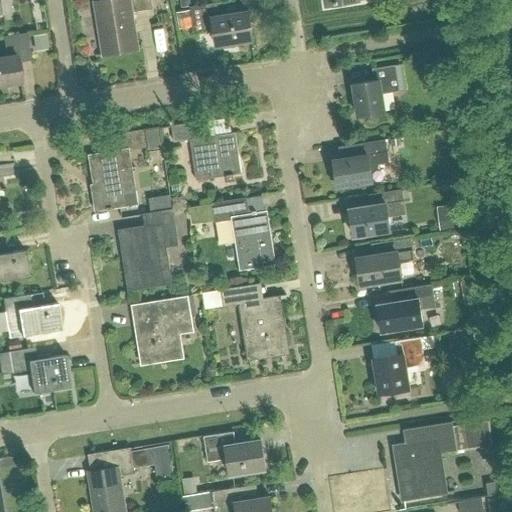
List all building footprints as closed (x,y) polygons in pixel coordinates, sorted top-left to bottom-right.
[(103,55),(138,49),(132,11),(150,9),(148,0),(102,0),(94,1),(103,55)] [(216,2),(190,7),(194,33),(214,30),(217,46),(252,40),(248,12),(219,17),(216,2)] [(0,85),(19,82),(16,62),(30,60),(26,33),(2,37),(5,56),(0,56),(0,85)] [(423,89),(439,86),(433,52),(417,55),(423,89)] [(398,91),(394,66),(372,69),(374,80),(353,84),(358,117),(383,113),(380,90),(388,88),(388,92),(398,91)] [(207,137),(204,121),(171,126),(173,142),(189,140),(193,161),(195,181),(226,176),(227,180),(233,178),(233,175),(241,174),(235,132),(207,137)] [(112,152),(89,155),(95,192),(92,193),(95,211),(107,209),(107,210),(112,209),(111,208),(137,204),(128,149),(146,146),(143,130),(110,136),(112,152)] [(338,187),(371,182),(369,165),(388,162),(385,139),(363,143),(365,155),(333,160),(338,187)] [(369,206),(349,209),(353,237),(389,231),(387,217),(401,215),(399,202),(405,201),(403,189),(368,194),(369,206)] [(153,197),(155,208),(175,205),(173,193),(153,197)] [(235,242),(240,269),(274,264),(266,212),(245,215),(242,199),(211,204),(214,221),(218,245),(235,242)] [(128,290),(171,283),(165,246),(176,244),(171,211),(143,215),(145,227),(119,231),(128,290)] [(465,228),(463,212),(442,215),(444,231),(465,228)] [(361,285),(400,279),(398,263),(413,260),(410,238),(380,242),(382,254),(357,258),(361,285)] [(0,253),(0,280),(28,276),(24,250),(0,253)] [(463,293),(473,291),(471,279),(461,281),(463,293)] [(380,332),(422,325),(420,309),(435,307),(431,284),(401,289),(403,301),(376,305),(380,332)] [(249,300),(247,286),(221,290),(223,306),(238,304),(247,360),(288,354),(283,324),(279,325),(274,297),(249,300)] [(30,307),(28,294),(1,299),(3,313),(16,311),(18,322),(5,324),(8,338),(60,330),(56,303),(30,307)] [(140,366),(183,359),(177,322),(191,320),(187,296),(156,301),(159,315),(133,320),(140,366)] [(378,394),(409,389),(405,368),(425,365),(420,336),(394,340),(396,355),(372,359),(378,394)] [(35,359),(33,347),(7,351),(11,373),(28,370),(32,393),(69,387),(64,355),(35,359)] [(452,426),(454,436),(393,446),(402,499),(445,492),(439,452),(480,446),(481,458),(494,456),(488,420),(452,426)] [(235,443),(233,432),(203,437),(207,461),(227,458),(229,475),(265,469),(260,439),(235,443)] [(94,511),(124,511),(119,475),(134,473),(130,447),(106,451),(108,467),(88,471),(94,511)] [(485,482),(487,494),(499,492),(497,480),(485,482)] [(256,484),(213,491),(216,511),(272,511),(270,496),(258,498),(256,484)] [(459,511),(476,511),(483,511),(481,497),(458,501),(459,511)]
